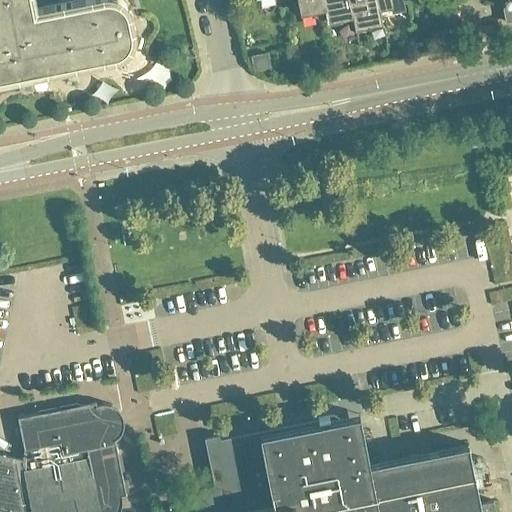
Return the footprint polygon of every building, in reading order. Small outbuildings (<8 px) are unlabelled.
[(0,0),(0,77),(46,68),(47,74),(115,61),(117,60),(118,60),(119,60),(120,59),(121,59),(122,59),(123,58),(124,58),(125,57),(126,57),(127,56),(127,55),(128,55),(129,54),(130,53),(131,52),(132,51),(133,49),(134,48),(135,47),(135,46),(136,45),(136,44),(137,43),(137,42),(137,41),(138,40),(138,39),(138,38),(138,37),(137,37),(133,36),(132,36),(133,34),(133,33),(133,32),(133,30),(133,29),(132,28),(131,22),(130,18),(131,18),(129,12),(129,10),(129,9),(128,8),(128,7),(127,6),(127,5),(126,4),(126,3),(125,3),(125,2),(124,1),(123,1),(123,0),(122,0),(70,0),(35,7),(33,0),(0,0)] [(325,11),(322,0),(296,0),(300,16),(301,16),(301,12),(311,10),(312,14),(324,11),(325,11)] [(351,15),(348,0),(322,0),(325,11),(324,11),(327,23),(340,21),(340,17),(351,15)] [(376,0),(348,0),(351,15),(354,30),(356,30),(355,26),(368,24),(368,27),(382,25),(378,7),(376,0)] [(376,0),(378,7),(389,4),(390,8),(404,6),(402,0),(376,0)] [(511,0),(503,0),(503,1),(504,6),(502,8),(505,23),(511,21),(511,0)] [(267,53),(250,56),(253,71),(270,67),(267,53)] [(511,290),(488,293),(490,312),(511,309),(511,290)] [(91,307),(70,310),(73,334),(94,331),(91,307)] [(159,392),(154,353),(129,356),(134,395),(159,392)] [(118,511),(120,509),(121,505),(122,501),(121,496),(124,495),(124,496),(126,496),(115,440),(117,438),(119,436),(121,432),(123,428),(123,423),(123,419),(122,415),(120,411),(117,408),(113,405),(111,404),(107,403),(104,403),(101,403),(98,404),(96,404),(95,401),(17,417),(23,448),(22,458),(22,459),(21,460),(0,455),(0,511),(118,511)] [(213,410),(199,410),(198,423),(213,424),(213,410)] [(494,511),(493,500),(480,503),(477,489),(473,467),(468,444),(368,464),(360,425),(342,428),(341,426),(340,422),(337,418),(333,417),(328,417),(317,419),(318,423),(259,435),(212,444),(210,445),(217,483),(202,486),(190,505),(191,511),(494,511)]
